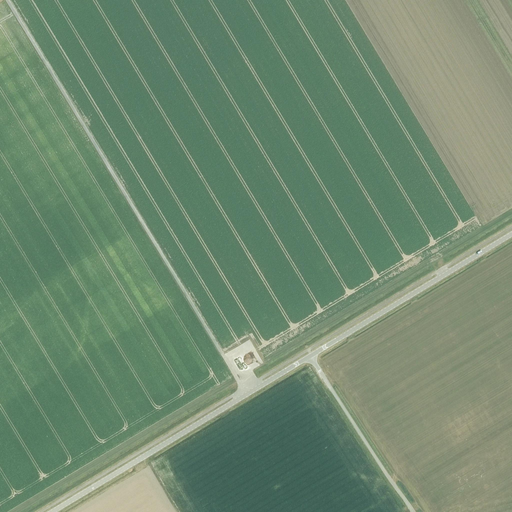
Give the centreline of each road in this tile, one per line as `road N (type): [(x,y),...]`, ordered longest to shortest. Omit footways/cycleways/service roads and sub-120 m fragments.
road 1 (tertiary): [(52,511),(309,356)]
road 2 (tertiary): [(309,356),(511,233)]
road 3 (unclassified): [(413,511),(309,356)]
